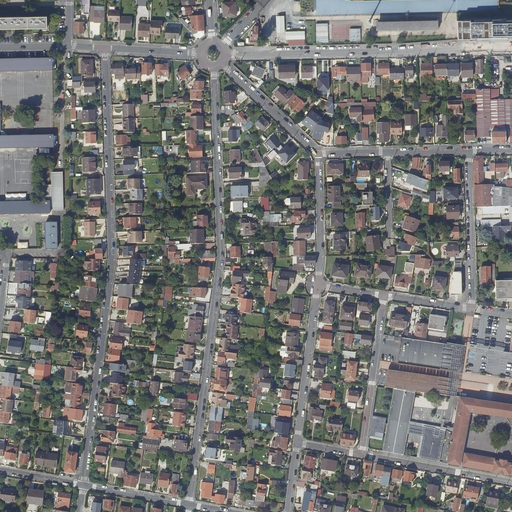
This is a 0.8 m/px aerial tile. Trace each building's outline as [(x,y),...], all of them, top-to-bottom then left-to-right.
[(81,0),(81,5),(84,5),(84,6),(84,12),(89,13),(89,6),(89,0),(81,0)] [(238,14),(237,1),(225,2),(226,15),(238,14)] [(120,21),(121,10),(108,9),(108,20),(120,21)] [(105,22),(105,11),(94,10),(94,11),(89,11),(89,20),(94,20),(94,21),(105,22)] [(204,26),(203,15),(198,15),(191,16),(191,23),(189,26),(186,28),(196,38),(197,37),(199,38),(202,36),(203,36),(204,35),(204,26)] [(0,28),(47,28),(47,16),(0,17),(0,28)] [(120,16),(120,29),(131,29),(132,16),(120,16)] [(284,16),(276,16),(277,32),(285,32),(284,16)] [(74,31),(83,32),(84,18),(74,18),(74,31)] [(178,20),(186,28),(189,26),(187,23),(186,23),(181,18),(178,20)] [(258,21),(256,22),(256,27),(255,27),(254,28),(253,28),(253,31),(251,31),(251,36),(253,36),(253,39),(258,39),(258,28),(259,28),(259,19),(258,21)] [(511,19),(504,20),(504,19),(475,21),(475,22),(471,22),(471,21),(458,22),(459,39),(508,38),(508,36),(511,36),(511,37),(511,36),(511,19)] [(151,24),(150,33),(161,33),(161,26),(163,26),(163,20),(151,20),(151,24)] [(377,22),(375,22),(376,31),(438,29),(438,21),(437,21),(411,21),(407,21),(403,21),(377,22)] [(150,36),(150,33),(151,24),(139,23),(138,35),(150,36)] [(328,23),(316,24),(317,43),(328,42),(328,23)] [(166,27),(165,37),(173,38),(174,37),(180,37),(181,28),(166,27)] [(360,29),(349,29),(350,41),(356,41),(356,43),(360,42),(360,41),(360,29)] [(305,31),(285,32),(286,40),(288,40),(289,46),(305,46),(305,39),(305,31)] [(0,72),(52,71),(53,71),(52,59),(0,59),(0,72)] [(90,71),(93,71),(93,60),(82,60),(82,76),(90,76),(90,71)] [(476,60),(476,67),(479,67),(479,69),(479,74),(484,74),(484,69),(486,69),(486,65),(484,65),(484,60),(476,60)] [(152,74),(152,64),(143,64),(143,75),(152,74)] [(168,75),(168,64),(156,65),(157,75),(168,75)] [(361,72),(362,77),(362,81),(364,81),(364,77),(372,77),(372,64),(362,64),(363,72),(361,72)] [(390,69),(390,64),(379,64),(379,75),(390,74),(390,69)] [(433,75),(433,66),(433,64),(422,64),(422,66),(422,74),(424,74),(424,75),(430,75),(430,76),(433,76),(433,75)] [(462,64),(462,77),(473,77),(473,64),(462,64)] [(123,74),(123,66),(119,66),(119,65),(116,65),(116,66),(112,66),(112,74),(116,74),(116,77),(121,77),(121,74),(123,74)] [(433,66),(433,75),(447,75),(447,65),(433,66)] [(447,65),(447,75),(448,76),(459,76),(459,65),(447,65)] [(261,80),(265,71),(256,66),(251,76),(261,80)] [(295,77),(295,66),(279,66),(279,77),(295,77)] [(313,77),(313,66),(301,67),(301,78),(313,77)] [(190,76),(185,67),(177,72),(182,81),(179,83),(182,86),(188,82),(186,79),(190,76)] [(346,72),(346,67),(336,68),(333,68),(333,77),(337,77),(336,72),(346,72)] [(140,79),(140,68),(136,68),(136,69),(125,69),(126,80),(140,79)] [(347,68),(347,82),(351,82),(351,83),(354,83),(354,82),(362,81),(362,77),(361,72),(361,68),(347,68)] [(390,69),(390,74),(390,78),(404,78),(404,68),(398,68),(398,69),(390,69)] [(95,92),(95,82),(85,82),(85,92),(95,92)] [(194,91),(201,91),(203,91),(203,82),(194,82),(194,91)] [(331,84),(331,82),(319,82),(319,91),(329,91),(329,84),(331,84)] [(286,103),(287,102),(294,94),(291,91),(289,92),(283,87),(276,95),(279,98),(280,97),(286,103)] [(491,89),(476,89),(476,94),(477,100),(491,99),(491,96),(491,89)] [(194,91),(190,90),(190,100),(201,99),(201,91),(194,91)] [(236,103),(235,91),(225,92),(226,103),(236,103)] [(294,94),(287,102),(299,112),(306,105),(297,96),(298,96),(295,93),(294,94)] [(493,143),(506,143),(506,128),(505,99),(498,99),(491,99),(477,100),(476,101),(477,104),(477,111),(491,111),(491,137),(492,143),(493,143)] [(463,112),(462,100),(448,100),(448,109),(457,109),(457,112),(463,112)] [(193,116),(197,116),(197,113),(202,113),(202,105),(200,105),(200,103),(194,103),(194,105),(193,105),(193,116)] [(134,104),(127,104),(123,104),(124,118),(135,118),(134,104)] [(1,106),(0,105),(0,214),(49,213),(49,206),(52,206),(52,210),(63,209),(63,172),(51,173),(52,185),(43,185),(43,202),(36,203),(0,203),(0,149),(53,148),(54,148),(54,137),(36,137),(8,138),(8,136),(7,135),(6,134),(5,133),(3,133),(2,133),(1,110),(1,106)] [(369,111),(369,109),(351,110),(351,117),(358,117),(358,122),(363,122),(363,121),(372,121),(375,121),(374,111),(369,111)] [(93,117),(93,110),(82,110),(83,123),(95,122),(95,117),(93,117)] [(321,120),(322,119),(311,111),(303,122),(307,125),(308,124),(314,129),(321,120)] [(491,111),(477,111),(477,137),(491,137),(491,111)] [(271,123),(261,115),(259,117),(260,119),(256,123),(264,130),(271,123)] [(449,129),(448,115),(443,115),(443,123),(445,123),(445,125),(438,125),(438,131),(437,131),(438,136),(448,135),(448,129),(449,129)] [(192,131),(197,131),(204,130),(203,116),(197,116),(193,116),(192,116),(192,131)] [(417,116),(405,116),(405,120),(406,126),(417,126),(417,116)] [(138,118),(135,118),(124,118),(124,133),(135,132),(135,128),(138,128),(138,118)] [(321,140),(323,131),(329,131),(329,123),(324,123),(321,120),(314,129),(312,132),(314,134),(313,139),(321,140)] [(391,123),(391,133),(402,133),(402,122),(391,123)] [(377,123),(377,134),(380,133),(381,141),(388,141),(388,123),(377,123)] [(434,136),(434,128),(421,128),(421,136),(434,136)] [(475,140),(475,131),(469,131),(469,129),(466,129),(466,140),(475,140)] [(241,136),(241,130),(230,131),(230,142),(238,142),(238,136),(241,136)] [(188,145),(190,145),(197,145),(197,131),(192,131),(187,131),(188,145)] [(347,144),(347,137),(346,131),(341,131),(341,137),(337,137),(337,144),(347,144)] [(86,143),(96,143),(95,133),(86,133),(86,143)] [(127,144),(126,135),(117,135),(117,145),(127,144)] [(285,148),(273,137),(266,145),(271,151),(267,155),(272,161),(276,157),(285,148)] [(197,145),(190,145),(191,158),(203,157),(203,146),(197,146),(197,145)] [(285,148),(276,157),(279,160),(282,158),(287,163),(296,155),(287,146),(285,148)] [(137,147),(123,147),(124,157),(137,156),(137,147)] [(241,150),(231,150),(232,163),(241,162),(241,150)] [(473,160),(473,172),(483,172),(487,171),(486,167),(483,167),(483,156),(477,156),(473,160)] [(95,172),(95,158),(83,158),(84,172),(95,172)] [(281,166),(275,159),(271,163),(277,169),(281,166)] [(197,173),(206,173),(206,160),(196,160),(197,173)] [(507,174),(507,160),(502,161),(502,164),(496,164),(496,172),(499,172),(499,177),(502,177),(502,175),(507,174)] [(124,175),(135,175),(135,169),(138,169),(138,161),(124,161),(124,175)] [(310,172),(310,162),(299,163),(299,178),(308,178),(308,172),(310,172)] [(367,165),(367,162),(364,162),(364,165),(360,165),(361,176),(371,175),(371,165),(367,165)] [(451,171),(450,162),(441,162),(441,171),(451,171)] [(344,173),(344,164),(329,165),(329,174),(344,173)] [(274,181),(266,166),(263,167),(264,178),(260,178),(261,186),(270,186),(270,181),(274,181)] [(241,167),(230,168),(230,179),(244,178),(244,175),(242,175),(241,167)] [(275,176),(277,178),(286,170),(284,168),(275,176)] [(473,172),(474,184),(483,184),(483,172),(473,172)] [(206,173),(197,173),(190,173),(190,194),(196,194),(196,188),(208,188),(208,173),(206,173)] [(428,180),(411,174),(408,182),(419,186),(421,181),(427,184),(428,180)] [(101,194),(100,177),(94,178),(94,180),(87,180),(88,194),(101,194)] [(129,189),(131,189),(140,189),(140,179),(127,179),(127,183),(128,183),(129,189)] [(474,207),(490,206),(490,184),(483,184),(474,184),(474,207)] [(490,206),(497,206),(505,206),(508,206),(509,187),(501,186),(497,186),(494,186),(494,184),(490,184),(490,206)] [(232,187),(232,198),(250,197),(249,186),(232,187)] [(334,208),(339,208),(339,199),(341,199),(341,194),(338,194),(338,187),(329,187),(330,198),(334,198),(334,208)] [(140,189),(131,189),(131,194),(132,194),(132,200),(143,200),(143,189),(140,189)] [(460,195),(460,189),(449,189),(450,195),(447,195),(447,201),(459,200),(459,195),(460,195)] [(357,210),(370,208),(370,205),(374,205),(374,193),(364,193),(364,206),(356,207),(357,210)] [(399,205),(408,208),(412,197),(403,194),(399,205)] [(100,198),(93,198),(93,202),(89,202),(90,213),(101,213),(100,198)] [(302,208),(302,198),(292,199),(288,199),(287,200),(287,204),(288,205),(292,205),(292,208),(302,208)] [(235,213),(244,213),(243,201),(232,202),(232,213),(235,213)] [(141,203),(125,203),(125,210),(130,210),(130,214),(141,213),(141,203)] [(461,213),(461,208),(450,209),(450,219),(460,219),(460,213),(461,213)] [(306,217),(306,212),(295,212),(295,215),(294,215),(294,216),(293,216),(293,222),(301,222),(301,217),(306,217)] [(344,225),(343,214),(332,214),(333,225),(344,225)] [(366,227),(365,214),(360,214),(357,214),(357,228),(361,228),(361,227),(366,227)] [(199,215),(195,216),(195,226),(199,226),(209,226),(209,215),(199,215)] [(136,217),(125,217),(125,228),(137,228),(136,217)] [(416,234),(421,221),(409,217),(405,229),(416,234)] [(57,248),(57,222),(47,222),(46,222),(47,248),(57,248)] [(95,236),(95,222),(85,222),(85,236),(95,236)] [(510,226),(499,226),(492,227),(493,239),(501,238),(501,229),(510,228),(510,227),(510,226)] [(313,237),(313,229),(301,229),(301,237),(313,237)] [(192,244),(203,244),(203,236),(204,236),(204,230),(192,230),(192,244)] [(141,231),(128,232),(128,237),(130,237),(130,243),(142,243),(141,231)] [(381,247),(378,234),(366,237),(369,251),(381,247)] [(413,246),(416,247),(419,238),(407,234),(405,238),(407,238),(406,243),(413,246)] [(341,247),(341,249),(347,249),(347,235),(335,235),(335,240),(336,240),(336,248),(341,247)] [(295,257),(299,257),(306,257),(306,252),(305,252),(305,241),(295,241),(295,257)] [(398,252),(411,252),(413,246),(406,243),(402,242),(400,248),(398,248),(398,252)] [(187,244),(172,244),(172,247),(169,247),(170,258),(181,257),(181,252),(177,252),(176,249),(188,248),(187,244)] [(239,258),(241,258),(240,247),(231,248),(231,258),(239,258)] [(461,256),(460,247),(449,247),(449,256),(461,256)] [(134,256),(134,248),(124,248),(124,256),(134,256)] [(102,258),(102,249),(94,249),(94,251),(91,251),(91,258),(102,258)] [(423,255),(418,255),(416,266),(431,268),(432,263),(429,262),(430,259),(422,258),(423,255)] [(306,257),(299,257),(299,263),(307,263),(307,265),(317,265),(317,260),(318,256),(306,257)] [(273,257),(265,257),(265,264),(268,265),(268,266),(270,266),(269,271),(274,272),(276,257),(273,257)] [(99,259),(85,259),(85,264),(88,264),(88,271),(99,271),(99,263),(99,259)] [(142,266),(142,259),(139,259),(131,259),(131,266),(130,266),(130,272),(129,272),(129,277),(128,284),(134,284),(140,285),(140,277),(141,277),(141,272),(141,266),(142,266)] [(461,261),(455,261),(450,291),(451,296),(462,295),(461,261)] [(348,278),(350,266),(335,264),(333,275),(348,278)] [(202,266),(200,275),(198,275),(197,279),(209,281),(209,277),(210,277),(211,267),(208,267),(208,266),(206,265),(205,267),(202,266)] [(372,278),(373,267),(359,265),(357,276),(372,278)] [(392,279),(394,268),(380,266),(379,275),(384,276),(384,278),(392,279)] [(490,268),(481,268),(481,286),(491,285),(490,268)] [(250,271),(235,271),(234,282),(241,283),(243,276),(249,276),(250,271)] [(281,272),(280,276),(289,277),(288,282),(294,283),(295,274),(281,272)] [(410,288),(411,283),(413,283),(415,274),(412,274),(411,277),(403,276),(403,277),(398,277),(397,286),(410,288)] [(85,286),(96,288),(98,277),(84,275),(83,286),(85,286)] [(278,292),(287,294),(288,282),(289,277),(280,276),(278,292)] [(446,290),(448,278),(436,276),(434,288),(446,290)] [(511,285),(511,286),(511,279),(503,279),(503,280),(495,280),(495,301),(504,301),(504,302),(511,301),(511,285)] [(23,296),(30,297),(31,284),(17,283),(16,293),(23,293),(23,296)] [(120,296),(133,297),(134,284),(128,284),(121,284),(120,296)] [(233,297),(240,298),(244,298),(246,284),(235,284),(233,297)] [(98,288),(96,288),(85,286),(84,290),(83,290),(82,295),(84,296),(83,300),(93,301),(94,297),(96,298),(98,288)] [(207,288),(196,287),(195,291),(198,291),(197,297),(206,298),(207,288)] [(270,301),(270,302),(276,303),(278,292),(271,292),(271,293),(270,301)] [(26,309),(27,310),(28,301),(29,301),(30,297),(23,296),(16,296),(15,300),(18,300),(17,308),(24,309),(26,309)] [(120,309),(127,310),(129,299),(119,297),(118,306),(120,306),(120,309)] [(293,312),(303,313),(305,299),(295,297),(293,312)] [(241,312),(251,313),(253,299),(244,298),(240,298),(240,303),(242,304),(241,312)] [(326,312),(335,313),(336,303),(327,301),(326,312)] [(360,302),(359,310),(372,312),(373,304),(360,302)] [(197,310),(196,314),(204,315),(205,307),(199,306),(199,304),(198,304),(197,306),(196,306),(196,309),(197,309),(197,310)] [(80,315),(90,316),(91,307),(81,306),(80,315)] [(354,319),(356,308),(344,307),(342,318),(354,319)] [(27,310),(26,309),(25,315),(27,315),(27,317),(25,317),(24,322),(34,323),(36,310),(27,310)] [(127,322),(141,324),(143,311),(129,310),(127,322)] [(369,325),(371,312),(362,311),(360,324),(369,325)] [(335,313),(326,312),(324,322),(333,324),(335,313)] [(226,324),(228,324),(238,325),(239,316),(228,314),(226,324)] [(293,329),(300,330),(302,316),(292,314),(290,324),(294,325),(293,329)] [(407,327),(409,316),(394,314),(393,325),(407,327)] [(431,315),(429,329),(445,332),(446,327),(447,327),(447,325),(446,325),(447,318),(431,315)] [(190,330),(202,332),(202,329),(204,317),(192,316),(190,330)] [(21,322),(11,321),(9,330),(20,332),(21,322)] [(114,334),(122,335),(130,336),(130,331),(122,330),(123,323),(116,322),(114,334)] [(352,330),(352,322),(340,322),(340,329),(352,330)] [(230,338),(240,339),(240,335),(238,335),(239,326),(238,325),(228,324),(227,328),(225,328),(224,337),(230,338)] [(428,337),(429,325),(418,324),(417,335),(428,337)] [(87,337),(89,327),(78,325),(76,336),(79,336),(78,338),(82,338),(82,337),(87,337)] [(266,329),(259,328),(258,337),(265,338),(266,329)] [(190,330),(189,330),(187,341),(200,343),(202,332),(190,330)] [(287,346),(297,347),(299,333),(288,332),(287,346)] [(332,346),(333,333),(322,332),(321,337),(322,337),(321,349),(333,351),(334,346),(332,346)] [(20,335),(10,333),(8,350),(20,352),(22,341),(17,341),(17,337),(20,337),(20,335)] [(363,335),(356,334),(347,333),(345,346),(352,347),(354,336),(355,336),(355,337),(363,338),(362,343),(372,345),(373,337),(363,335)] [(36,351),(45,352),(45,349),(44,349),(45,338),(39,337),(39,340),(32,340),(31,349),(36,350),(36,351)] [(111,347),(121,348),(122,338),(112,337),(111,347)] [(220,351),(237,353),(238,353),(238,351),(239,351),(240,346),(233,345),(232,348),(229,348),(230,338),(224,337),(222,337),(220,351)] [(428,341),(419,339),(409,338),(405,337),(403,337),(402,341),(402,342),(399,364),(401,364),(451,371),(459,372),(460,364),(461,356),(462,346),(461,345),(446,343),(428,341)] [(93,343),(85,342),(84,351),(92,352),(93,343)] [(180,357),(183,357),(194,358),(195,345),(185,344),(184,351),(181,351),(180,357)] [(300,354),(301,349),(292,348),(291,356),(297,357),(298,354),(300,354)] [(121,350),(110,349),(109,359),(119,361),(121,350)] [(343,357),(356,359),(357,352),(344,350),(343,357)] [(237,353),(220,351),(218,362),(223,363),(224,360),(225,360),(226,357),(236,358),(237,353)] [(81,368),(83,368),(84,361),(82,361),(83,358),(71,356),(70,367),(81,368)] [(194,358),(183,357),(183,362),(186,362),(185,365),(184,365),(183,368),(185,368),(185,369),(192,370),(193,367),(194,367),(195,362),(198,362),(198,359),(194,358)] [(328,358),(321,357),(320,365),(315,364),(315,370),(316,370),(316,376),(324,377),(325,366),(327,366),(328,358)] [(349,370),(357,371),(358,362),(350,361),(349,370)] [(112,362),(111,370),(126,372),(127,365),(112,362)] [(44,364),(36,363),(34,374),(43,375),(44,364)] [(258,392),(257,394),(261,395),(262,386),(270,387),(271,379),(267,379),(268,374),(263,374),(264,363),(262,363),(261,370),(260,374),(260,377),(262,378),(261,386),(259,386),(258,390),(258,392)] [(292,364),(290,364),(287,363),(285,375),(295,377),(296,370),(302,371),(303,366),(292,364)] [(451,371),(401,364),(400,372),(450,379),(451,371)] [(81,368),(70,367),(65,366),(64,377),(66,377),(66,380),(74,381),(75,371),(81,372),(81,368)] [(357,371),(349,370),(345,369),(344,374),(348,375),(347,379),(356,380),(357,371)] [(450,379),(400,372),(388,370),(386,387),(395,388),(410,391),(422,392),(449,396),(450,387),(451,379),(450,379)] [(174,383),(182,384),(183,379),(187,380),(188,376),(183,375),(184,372),(176,371),(175,374),(175,375),(174,380),(174,383)] [(15,373),(5,372),(4,376),(3,376),(3,380),(4,380),(3,385),(11,386),(13,386),(15,373)] [(112,377),(112,383),(114,383),(126,384),(149,387),(150,379),(143,379),(142,382),(139,381),(122,379),(123,376),(120,375),(120,373),(114,372),(113,378),(112,377)] [(222,379),(216,378),(215,389),(221,389),(221,390),(226,391),(228,379),(222,379)] [(161,382),(151,381),(151,383),(150,392),(150,394),(159,395),(161,382)] [(89,396),(90,393),(81,392),(82,384),(73,383),(72,391),(76,391),(75,393),(75,395),(81,395),(89,396)] [(126,384),(114,383),(113,391),(112,391),(112,395),(124,397),(126,384)] [(331,397),(332,384),(323,383),(323,387),(320,387),(319,395),(331,397)] [(11,386),(3,385),(1,385),(0,391),(0,397),(1,398),(10,399),(11,386)] [(284,398),(290,399),(291,390),(283,389),(282,398),(284,398)] [(385,433),(382,451),(403,456),(407,434),(410,421),(415,393),(393,389),(389,414),(387,424),(385,424),(386,420),(372,417),(369,438),(370,438),(382,441),(383,433),(385,433)] [(359,401),(360,391),(351,390),(349,400),(359,401)] [(214,392),(213,395),(212,406),(224,407),(226,407),(227,401),(222,401),(223,393),(214,392)] [(68,394),(65,393),(64,407),(70,407),(79,409),(81,395),(75,395),(68,394)] [(188,399),(176,397),(175,408),(188,410),(188,406),(187,405),(188,399)] [(0,407),(0,410),(9,412),(11,412),(13,399),(10,399),(1,398),(1,402),(0,401),(0,406),(0,407)] [(448,463),(494,471),(494,472),(510,474),(511,474),(511,405),(489,402),(464,398),(460,398),(454,434),(451,434),(450,439),(453,439),(448,463)] [(117,404),(106,402),(104,413),(115,415),(117,404)] [(291,416),(292,406),(281,405),(280,414),(291,416)] [(212,406),(210,419),(221,421),(222,421),(224,407),(212,406)] [(83,409),(79,409),(70,407),(69,418),(81,420),(83,409)] [(319,409),(310,408),(308,418),(314,419),(316,419),(316,418),(321,419),(323,411),(319,411),(319,409)] [(9,412),(0,410),(0,421),(7,423),(9,412)] [(184,426),(186,413),(171,411),(170,417),(174,418),(173,425),(184,426)] [(342,429),(344,419),(329,417),(328,429),(333,430),(334,428),(342,429)] [(73,422),(58,419),(57,424),(58,424),(57,434),(70,436),(70,431),(72,431),(72,427),(73,427),(73,422)] [(221,421),(210,419),(209,429),(220,430),(221,421)] [(274,432),(284,433),(284,432),(289,433),(289,427),(290,424),(290,422),(276,421),(274,432)] [(410,421),(407,434),(420,436),(418,448),(416,458),(418,458),(422,437),(421,436),(423,426),(439,429),(439,427),(410,421)] [(118,430),(134,433),(135,428),(124,426),(125,423),(119,422),(118,430)] [(146,422),(145,434),(156,436),(156,433),(154,433),(155,423),(146,422)] [(438,462),(445,431),(439,429),(423,426),(421,436),(422,437),(418,458),(438,462)] [(114,431),(103,429),(101,440),(113,441),(114,431)] [(219,434),(209,433),(208,442),(216,443),(216,439),(218,439),(219,434)] [(342,433),(341,443),(354,445),(356,435),(342,433)] [(142,448),(144,448),(158,450),(160,437),(144,435),(142,448)] [(231,450),(240,451),(242,437),(227,435),(226,442),(231,442),(231,450)] [(271,449),(274,450),(283,451),(286,451),(288,438),(277,436),(276,447),(272,446),(271,449)] [(187,440),(176,439),(175,449),(186,450),(187,440)] [(20,442),(19,450),(22,451),(21,453),(19,463),(27,464),(29,452),(22,451),(24,442),(20,442)] [(97,442),(96,451),(98,451),(98,446),(107,447),(107,444),(97,442)] [(95,460),(105,461),(107,447),(98,446),(98,451),(96,451),(95,460)] [(218,448),(207,447),(206,457),(216,459),(218,448)] [(68,450),(65,472),(75,473),(77,454),(72,453),(72,450),(68,450)] [(283,451),(274,450),(269,450),(269,455),(273,455),(272,464),(281,465),(283,451)] [(7,451),(5,458),(15,459),(16,453),(7,451)] [(47,465),(49,452),(37,451),(35,464),(47,465)] [(49,452),(47,465),(56,466),(58,453),(49,452)] [(314,468),(316,457),(306,455),(304,466),(314,468)] [(335,472),(338,461),(324,458),(322,468),(331,470),(331,471),(335,472)] [(125,469),(126,461),(112,459),(111,471),(119,472),(119,476),(124,476),(125,469)] [(372,462),(364,461),(362,468),(365,469),(363,477),(369,478),(372,462)] [(357,476),(359,467),(347,464),(345,473),(357,476)] [(383,468),(384,466),(376,465),(374,475),(382,477),(383,468)] [(246,481),(253,482),(254,467),(248,466),(246,481)] [(298,477),(297,481),(305,482),(307,482),(308,479),(311,480),(311,477),(313,477),(313,476),(313,475),(314,474),(315,473),(315,472),(315,471),(314,470),(303,468),(301,478),(298,477)] [(383,468),(382,477),(381,484),(384,485),(386,476),(389,477),(391,470),(383,468)] [(125,469),(124,476),(123,484),(136,486),(137,476),(127,474),(128,471),(126,471),(126,469),(125,469)] [(141,472),(140,481),(152,483),(153,473),(150,473),(151,470),(146,470),(145,472),(141,472)] [(394,470),(392,478),(400,479),(402,472),(394,470)] [(412,482),(414,473),(405,471),(404,480),(412,482)] [(170,474),(160,473),(159,486),(168,487),(170,474)] [(170,495),(178,497),(179,492),(176,491),(177,484),(179,484),(180,474),(173,473),(170,495)] [(457,494),(459,483),(447,481),(445,491),(457,494)] [(212,495),(214,484),(203,482),(202,489),(203,489),(202,496),(212,497),(212,495)] [(252,499),(264,501),(266,484),(257,483),(256,490),(255,491),(255,493),(252,494),(252,499)] [(360,483),(358,494),(367,495),(367,492),(361,491),(363,484),(360,483)] [(436,497),(438,487),(428,485),(426,495),(436,497)] [(477,497),(478,487),(466,485),(465,490),(464,489),(463,497),(470,498),(471,495),(477,497)] [(12,499),(13,489),(6,489),(6,488),(1,487),(0,494),(0,498),(5,499),(12,499)] [(316,498),(316,494),(311,493),(312,489),(306,488),(305,491),(306,491),(303,505),(314,507),(316,498)] [(29,489),(27,501),(43,504),(44,491),(38,490),(35,490),(29,489)] [(70,493),(58,491),(56,506),(68,508),(70,493)] [(494,494),(494,492),(489,491),(486,503),(497,505),(499,495),(494,494)] [(212,495),(212,497),(212,500),(224,502),(224,497),(223,497),(223,494),(216,493),(216,495),(212,495)] [(337,494),(334,511),(341,511),(343,511),(346,496),(337,494)] [(252,499),(244,498),(244,500),(243,504),(246,505),(246,504),(255,505),(265,506),(266,501),(264,501),(252,499)] [(316,498),(314,507),(313,510),(318,511),(330,511),(332,505),(321,503),(321,499),(316,498)] [(114,500),(106,499),(104,508),(112,509),(114,500)]
